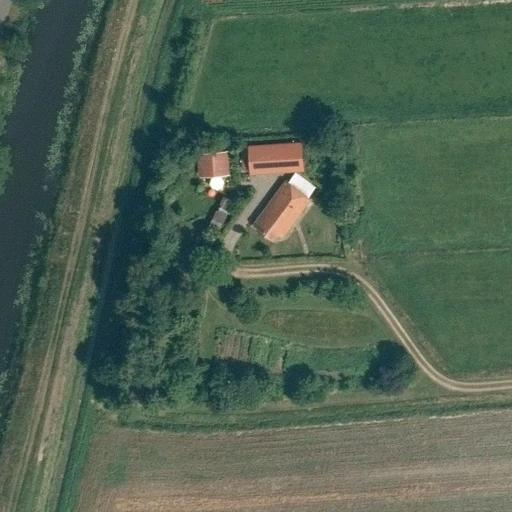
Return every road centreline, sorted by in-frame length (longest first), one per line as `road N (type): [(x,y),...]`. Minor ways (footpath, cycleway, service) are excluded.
road 1 (track): [(129,0),(5,511)]
road 2 (track): [(511,387),(443,385),(370,293),(334,272),(224,271)]
